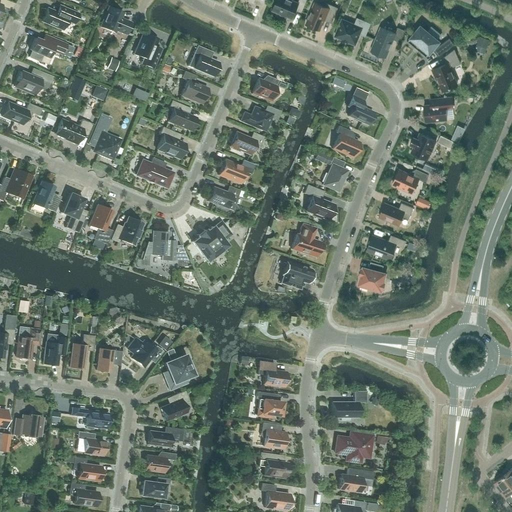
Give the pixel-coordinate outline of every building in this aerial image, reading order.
[(298,0),(297,3),(290,0),(276,0),(272,10),(292,18),(295,10),(301,13),(306,0),(298,0)] [(326,3),(325,7),(314,3),(305,24),(319,30),(324,20),(331,23),(338,8),(326,3)] [(77,13),(62,7),(60,6),(60,7),(62,8),(59,13),(46,8),(41,21),(61,29),(65,20),(72,23),(77,13)] [(119,19),(121,13),(107,7),(99,26),(113,32),(114,29),(124,33),(129,22),(122,20),(119,19)] [(365,37),(370,24),(357,18),(354,25),(342,20),(335,36),(342,39),(342,40),(342,39),(348,42),(355,45),(359,34),(365,37)] [(437,43),(438,42),(420,26),(408,41),(407,41),(415,48),(416,47),(419,49),(418,50),(426,58),(427,57),(426,57),(432,50),(434,51),(438,57),(454,45),(449,38),(440,45),(437,43)] [(398,28),(395,33),(380,27),(370,51),(372,52),(371,54),(376,56),(377,54),(386,58),(393,40),(399,42),(404,31),(398,28)] [(153,47),(156,39),(137,31),(141,33),(133,53),(142,57),(140,63),(152,68),(160,49),(159,49),(158,52),(153,50),(154,49),(153,47)] [(31,50),(28,57),(38,61),(41,55),(47,57),(50,49),(57,52),(68,57),(72,47),(61,42),(50,38),(44,35),(43,35),(41,41),(34,38),(29,50),(31,50)] [(193,52),(187,66),(192,68),(194,69),(211,76),(217,62),(209,58),(211,52),(208,50),(195,45),(193,52)] [(450,68),(460,64),(454,49),(443,58),(445,64),(432,70),(436,80),(437,79),(442,91),(457,84),(450,68)] [(45,90),(51,76),(36,70),(33,77),(20,71),(13,86),(32,94),(35,86),(45,90)] [(192,82),(195,76),(183,71),(180,78),(186,80),(180,95),(200,103),(206,88),(192,82)] [(274,86),(277,80),(266,75),(263,81),(257,79),(251,92),(257,95),(258,96),(262,98),(264,97),(270,100),(275,86),(274,86)] [(105,90),(99,87),(93,99),(100,102),(105,90)] [(360,106),(362,100),(351,95),(346,106),(351,108),(347,116),(366,125),(372,112),(360,106)] [(425,122),(446,119),(445,108),(453,108),(451,97),(429,99),(430,105),(424,106),(424,110),(423,111),(423,117),(425,118),(425,122)] [(183,112),(185,106),(170,100),(167,107),(172,109),(167,121),(189,130),(194,117),(183,112)] [(27,103),(24,109),(7,102),(1,116),(20,124),(24,116),(28,118),(31,113),(37,115),(40,108),(27,103)] [(275,119),(279,111),(266,105),(264,111),(253,106),(249,115),(243,112),(239,121),(264,132),(270,117),(275,119)] [(100,114),(87,144),(94,147),(99,149),(97,153),(111,159),(118,142),(99,134),(107,117),(100,114)] [(86,137),(91,124),(80,119),(77,126),(60,119),(54,134),(67,139),(67,140),(75,144),(79,134),(86,137)] [(348,137),(351,131),(337,125),(334,132),(338,134),(331,148),(351,157),(358,142),(348,137)] [(173,139),(176,133),(161,127),(158,134),(161,136),(156,149),(163,152),(162,154),(169,157),(170,155),(177,158),(183,143),(173,139)] [(258,147),(262,136),(251,132),(249,138),(235,132),(229,146),(231,147),(231,148),(237,151),(238,150),(248,154),(252,145),(258,147)] [(433,147),(436,141),(419,133),(417,139),(413,138),(410,145),(413,146),(411,152),(427,160),(430,154),(434,147),(433,147)] [(448,147),(451,140),(440,136),(437,142),(448,147)] [(162,169),(164,163),(151,157),(149,164),(142,161),(136,174),(148,179),(147,181),(148,181),(148,179),(153,181),(152,183),(153,183),(153,182),(165,187),(171,173),(162,169)] [(330,165),(322,184),(337,191),(341,182),(341,181),(342,178),(343,178),(342,178),(346,170),(340,168),(343,162),(331,157),(331,158),(328,165),(330,165)] [(241,160),(239,165),(223,159),(223,161),(222,161),(220,165),(221,166),(217,175),(239,183),(243,171),(249,174),(253,164),(241,160)] [(425,182),(429,175),(416,169),(413,176),(399,169),(392,185),(412,194),(419,179),(425,182)] [(29,176),(23,174),(13,170),(9,180),(3,177),(0,183),(0,199),(0,200),(5,189),(21,196),(29,176)] [(50,193),(53,186),(40,181),(31,203),(44,209),(44,208),(53,211),(59,198),(52,195),(50,193)] [(320,197),(322,191),(306,184),(302,193),(310,196),(305,211),(311,213),(310,215),(319,218),(320,217),(326,219),(332,204),(322,200),(322,201),(318,200),(319,197),(320,197)] [(212,186),(206,201),(226,208),(231,210),(236,196),(239,190),(227,186),(225,191),(212,186)] [(76,212),(82,199),(68,193),(60,212),(69,216),(64,227),(77,233),(84,216),(76,212)] [(409,219),(413,208),(401,203),(399,209),(384,203),(379,217),(398,225),(402,216),(409,219)] [(96,204),(88,225),(96,228),(92,239),(93,239),(90,245),(100,249),(103,243),(105,244),(111,230),(104,228),(111,211),(96,204)] [(138,231),(141,223),(126,217),(122,227),(115,224),(109,239),(116,242),(118,239),(132,245),(135,237),(137,238),(139,231),(138,231)] [(221,224),(213,230),(211,227),(211,226),(210,227),(204,231),(204,232),(202,233),(203,234),(200,236),(200,235),(198,236),(197,237),(192,241),(191,241),(191,242),(203,257),(203,258),(204,257),(210,253),(210,252),(216,248),(217,248),(217,247),(222,243),(223,243),(223,242),(221,240),(228,234),(229,234),(229,233),(222,224),(221,223),(220,224),(221,224)] [(314,228),(304,224),(301,224),(298,235),(295,234),(290,248),(298,251),(297,253),(305,256),(306,254),(314,256),(319,242),(310,239),(314,228)] [(167,240),(168,232),(152,231),(150,253),(161,254),(160,259),(173,259),(174,240),(173,243),(168,243),(169,242),(167,240)] [(403,248),(405,241),(390,235),(388,241),(372,235),(366,251),(390,260),(395,245),(403,248)] [(307,278),(310,269),(285,261),(281,275),(282,275),(279,282),(298,289),(301,281),(306,283),(306,282),(305,282),(304,282),(305,277),(307,278)] [(381,273),(382,266),(371,263),(369,269),(363,268),(363,269),(361,268),(359,274),(361,275),(359,284),(361,284),(360,286),(368,288),(368,286),(380,289),(380,288),(383,289),(384,283),(382,282),(384,274),(381,273)] [(18,311),(26,312),(28,301),(19,300),(18,311)] [(0,357),(2,357),(4,344),(8,344),(11,344),(11,341),(15,316),(14,315),(5,314),(2,333),(1,333),(0,332),(0,357)] [(37,345),(39,329),(19,327),(15,356),(19,357),(19,359),(21,360),(23,360),(24,360),(25,358),(29,358),(31,344),(37,345)] [(91,351),(93,336),(82,334),(80,345),(71,344),(68,366),(82,368),(85,350),(91,351)] [(64,352),(66,339),(55,337),(54,343),(44,342),(42,363),(49,364),(50,365),(54,365),(55,364),(56,365),(58,351),(64,352)] [(143,341),(141,343),(134,338),(127,347),(134,352),(130,357),(142,367),(150,357),(155,360),(162,351),(155,345),(153,348),(143,341)] [(169,343),(164,339),(159,345),(164,350),(169,343)] [(118,365),(120,351),(98,348),(95,370),(109,372),(110,364),(118,365)] [(166,352),(169,359),(175,357),(172,349),(166,352)] [(184,378),(191,374),(183,355),(163,363),(169,376),(164,378),(169,390),(186,383),(184,378)] [(272,370),(273,363),(258,361),(256,374),(263,375),(262,384),(283,387),(284,379),(285,378),(285,374),(285,373),(285,371),(272,370)] [(181,405),(188,402),(183,390),(168,396),(171,402),(159,408),(164,421),(184,412),(181,405)] [(275,402),(276,394),(256,391),(255,399),(260,399),(259,408),(256,408),(257,408),(256,415),(270,417),(271,414),(279,416),(281,402),(277,401),(277,402),(275,402)] [(356,402),(364,402),(364,391),(352,391),(352,402),(346,402),(346,403),(340,403),(340,402),(330,402),(330,417),(339,417),(339,420),(347,420),(347,417),(356,417),(356,402)] [(87,409),(86,409),(70,407),(69,415),(85,417),(84,425),(105,428),(107,413),(87,410),(87,409)] [(35,416),(36,415),(28,413),(27,415),(22,414),(21,419),(14,418),(12,434),(19,435),(20,434),(25,435),(25,436),(33,437),(33,436),(39,437),(41,417),(35,416)] [(277,430),(278,424),(261,422),(260,428),(261,430),(260,431),(259,435),(261,437),(263,438),(262,446),(280,448),(280,446),(282,444),(284,432),(278,432),(277,430)] [(180,441),(182,429),(164,427),(163,432),(148,430),(146,444),(167,447),(168,440),(169,439),(180,441)] [(77,438),(75,450),(82,451),(82,452),(101,454),(103,443),(103,441),(89,439),(90,433),(77,431),(76,438),(77,438)] [(367,457),(371,435),(349,432),(349,433),(357,434),(358,434),(357,439),(336,436),(334,452),(346,454),(345,460),(358,462),(359,456),(367,457)] [(8,435),(2,434),(1,434),(0,444),(0,449),(6,451),(8,435)] [(173,460),(174,454),(160,452),(159,458),(145,456),(143,469),(162,472),(162,471),(164,471),(166,470),(167,466),(165,465),(163,464),(164,459),(173,460)] [(278,462),(279,455),(259,452),(257,465),(263,466),(262,475),(283,478),(285,462),(278,462)] [(84,464),(85,458),(73,457),(71,469),(77,470),(76,477),(98,480),(98,479),(100,478),(100,474),(99,473),(100,467),(84,464)] [(371,479),(372,471),(346,468),(345,475),(339,474),(337,489),(359,492),(361,478),(371,479)] [(511,469),(509,471),(507,469),(501,473),(511,487),(511,469)] [(511,497),(509,494),(511,491),(511,487),(501,473),(495,478),(497,480),(494,482),(510,503),(511,500),(511,497)] [(167,485),(168,478),(156,477),(155,483),(141,481),(139,494),(161,497),(163,484),(167,485)] [(83,490),(83,484),(69,482),(67,495),(73,496),(72,503),(95,506),(95,505),(96,505),(97,504),(98,500),(97,499),(96,499),(96,492),(83,490)] [(273,492),(274,485),(260,483),(259,490),(265,491),(263,507),(286,510),(288,494),(273,492)] [(49,488),(40,487),(39,496),(48,498),(49,488)] [(31,504),(32,494),(24,492),(23,502),(31,504)] [(362,511),(364,502),(352,500),(351,506),(346,506),(335,504),(335,507),(334,507),(332,508),(331,511),(362,511)] [(168,511),(169,504),(154,502),(153,508),(148,507),(148,508),(138,506),(137,511),(164,511),(165,510),(168,511)]
